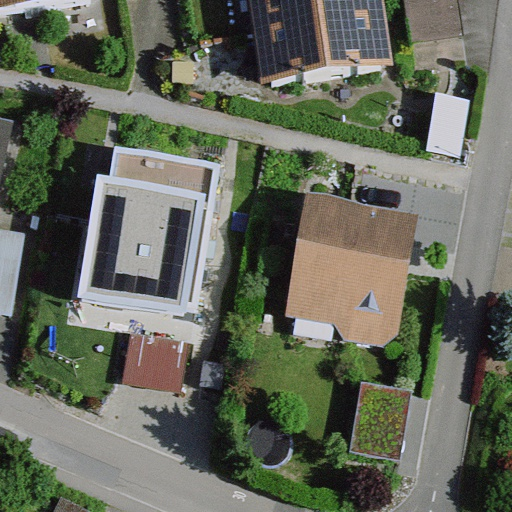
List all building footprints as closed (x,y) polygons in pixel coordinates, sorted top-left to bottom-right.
[(0,0),(0,27),(107,11),(105,0),(0,0)] [(385,0),(248,0),(263,96),(397,77),(385,0)] [(453,0),(409,0),(418,48),(460,40),(453,0)] [(0,204),(14,134),(0,131),(0,204)] [(204,334),(231,175),(111,154),(84,313),(204,334)] [(397,349),(421,226),(313,206),(290,329),(397,349)] [(0,299),(17,302),(29,219),(0,214),(0,299)] [(406,443),(419,374),(369,365),(357,434),(406,443)]
